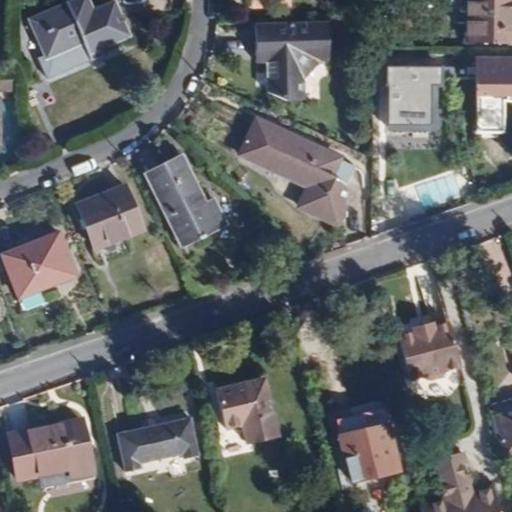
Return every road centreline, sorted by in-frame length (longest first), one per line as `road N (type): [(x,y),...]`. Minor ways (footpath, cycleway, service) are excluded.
road 1 (residential): [(0,382),(511,206)]
road 2 (residential): [(0,189),(118,143),(170,99),(194,53),(203,0)]
